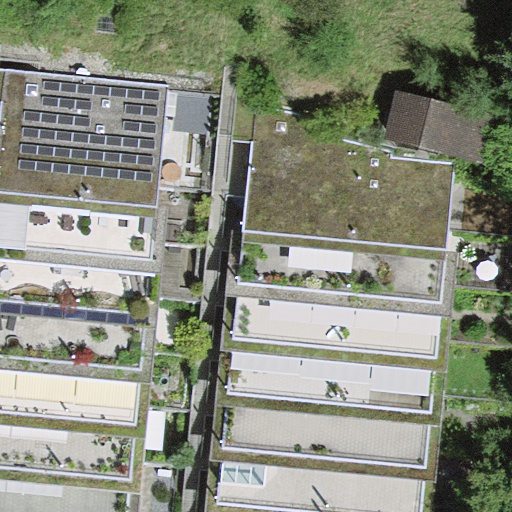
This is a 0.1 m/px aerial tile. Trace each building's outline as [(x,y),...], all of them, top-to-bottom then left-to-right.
[(0,136),(149,148),(154,87),(0,75),(0,136)] [(486,115),(395,93),(383,140),(475,162),(486,115)] [(0,198),(145,209),(149,148),(0,136),(0,198)] [(449,227),(455,168),(242,147),(236,205),(449,227)] [(0,259),(140,269),(145,209),(0,198),(0,259)] [(443,286),(449,227),(236,205),(230,264),(443,286)] [(0,320),(136,330),(140,269),(0,259),(0,320)] [(437,345),(443,286),(230,264),(223,323),(437,345)] [(0,381),(131,391),(136,330),(0,320),(0,381)] [(431,403),(437,345),(223,323),(217,382),(431,403)] [(0,442),(127,452),(131,391),(0,381),(0,442)] [(425,462),(431,403),(217,382),(211,440),(425,462)] [(333,511),(420,511),(425,462),(211,440),(205,499),(333,511)] [(0,503),(111,511),(122,511),(127,452),(0,442),(0,503)] [(333,511),(205,499),(204,511),(333,511)] [(0,511),(111,511),(0,503),(0,511)]
